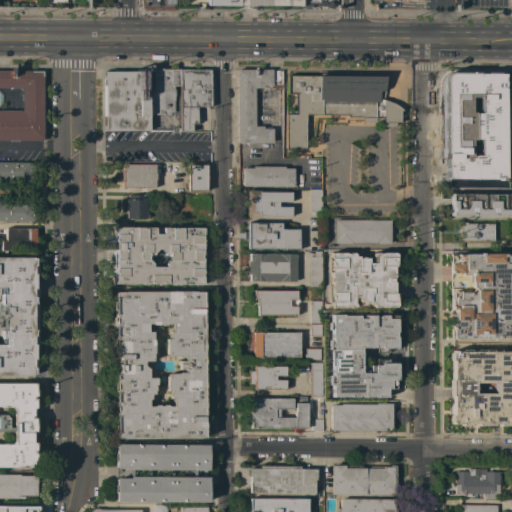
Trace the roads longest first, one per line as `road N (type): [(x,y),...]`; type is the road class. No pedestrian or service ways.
road 1 (residential): [(226,511),(225,36)]
road 2 (secondary): [(422,37),(0,35)]
road 3 (residential): [(421,450),(422,37)]
road 4 (residential): [(65,511),(75,425),(72,142)]
road 5 (residential): [(511,451),(226,449)]
